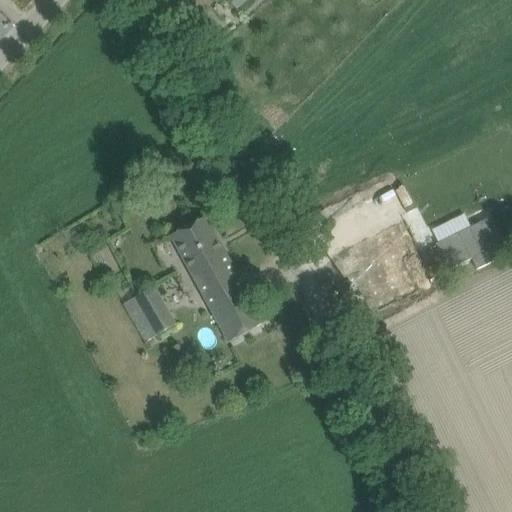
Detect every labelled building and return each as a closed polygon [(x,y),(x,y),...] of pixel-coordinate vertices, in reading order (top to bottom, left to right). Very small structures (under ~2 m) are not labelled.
[(227,0),(236,10),(246,0),(227,0)] [(231,342),(247,333),(264,324),(206,217),(168,238),(231,342)] [(439,244),(436,245),(449,271),(472,260),(477,270),(498,260),(493,249),(504,244),(491,218),(471,228),(439,244)] [(395,231),(354,252),(363,270),(369,283),(380,305),(413,289),(402,267),(395,254),(404,249),(395,231)] [(441,284),(452,279),(438,249),(427,255),(441,284)] [(155,287),(124,304),(146,343),(176,326),(155,287)]
